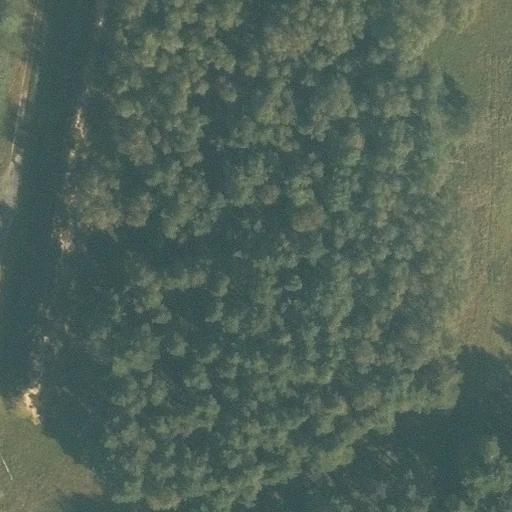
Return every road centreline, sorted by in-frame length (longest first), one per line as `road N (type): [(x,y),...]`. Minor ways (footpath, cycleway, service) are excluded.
road 1 (track): [(52,0),(0,293)]
road 2 (track): [(256,511),(511,395)]
